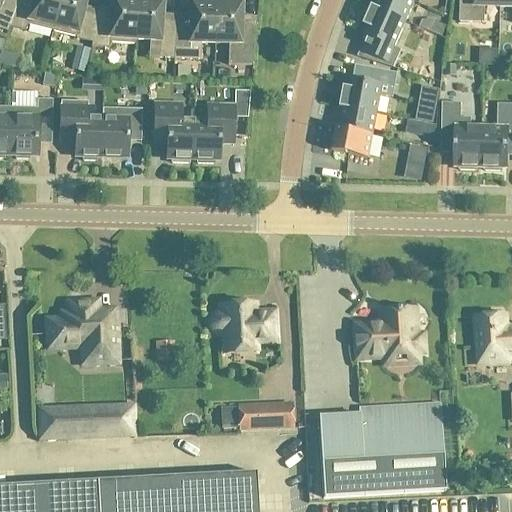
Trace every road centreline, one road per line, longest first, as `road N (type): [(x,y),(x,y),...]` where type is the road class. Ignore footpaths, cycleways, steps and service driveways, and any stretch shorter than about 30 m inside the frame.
road 1 (tertiary): [(0,214),(288,219)]
road 2 (residential): [(288,219),(298,119),(334,0)]
road 3 (tertiary): [(288,219),(511,224)]
